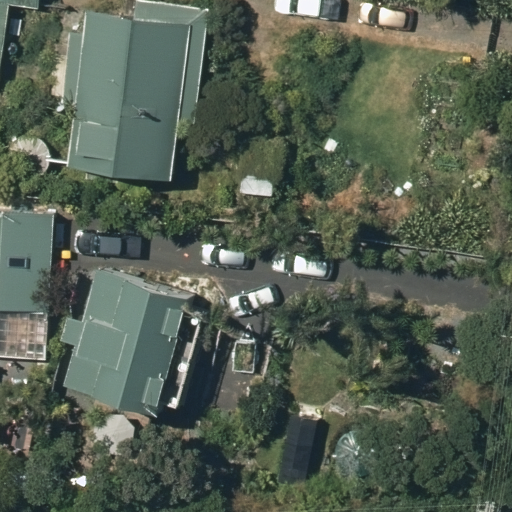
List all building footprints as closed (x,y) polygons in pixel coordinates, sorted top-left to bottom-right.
[(0,0),(0,81),(2,82),(13,1),(42,5),(43,0),(0,0)] [(75,161),(179,174),(186,116),(201,118),(215,5),(175,0),(142,0),(142,10),(93,4),(90,29),(75,27),(67,98),(83,100),(75,161)] [(243,190),(277,190),(276,166),(243,166),(243,190)] [(0,206),(0,304),(54,307),(59,210),(0,206)] [(82,340),(71,381),(166,407),(170,392),(187,397),(212,305),(196,300),(199,287),(134,269),(133,274),(103,265),(92,301),(99,303),(94,319),(74,313),(68,336),(82,340)]
